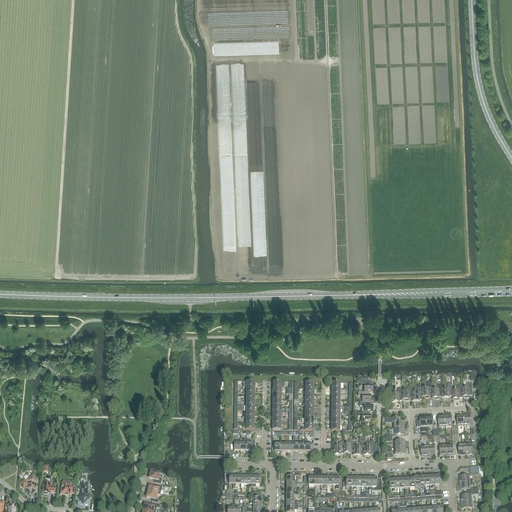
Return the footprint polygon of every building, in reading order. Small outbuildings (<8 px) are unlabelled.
[(368,382),(368,379),(360,379),(360,387),(364,387),(364,392),(370,393),(373,393),(373,385),(372,385),(372,382),(368,382)] [(427,388),(422,389),(422,397),(425,397),(425,398),(426,398),(429,398),(429,397),(429,396),(432,396),(432,390),(432,384),(427,384),(427,388)] [(462,397),(469,397),(469,396),(472,396),(472,384),(467,384),(467,389),(462,389),(462,397)] [(442,390),(442,385),(437,386),(437,390),(432,390),(432,396),(432,399),(435,399),(436,399),(436,400),(439,400),(439,399),(439,398),(439,397),(442,397),(442,390)] [(442,398),(449,398),(449,397),(452,397),(452,391),(452,385),(447,385),(447,390),(442,390),(442,397),(442,398)] [(457,391),(452,391),(452,397),(452,400),(456,400),(456,401),(459,401),(459,400),(460,399),(459,398),(462,398),(462,397),(462,389),(462,386),(457,387),(457,391)] [(412,387),(407,387),(407,391),(402,392),(402,400),(403,400),(410,400),(410,399),(412,399),(412,393),(412,387)] [(422,388),(421,388),(417,389),(418,393),(412,393),(412,399),(412,402),(420,401),(420,400),(423,400),(422,397),(422,389),(422,388)] [(392,403),(400,402),(400,401),(403,401),(403,400),(402,400),(402,392),(402,389),(397,389),(398,394),(392,394),(392,403)] [(371,403),(371,402),(371,395),(370,395),(370,393),(364,392),(358,392),(358,397),(362,397),(362,402),(371,403)] [(360,402),(360,407),(364,407),(364,412),(364,413),(370,413),(373,413),(373,405),(372,405),(372,402),(371,402),(371,403),(362,402),(360,402)] [(364,412),(358,412),(358,417),(362,417),(362,423),(370,423),(370,415),(369,415),(370,413),(364,413),(364,412)] [(427,428),(426,417),(425,416),(423,416),(422,417),(422,418),(420,418),(420,421),(417,422),(417,421),(416,421),(417,428),(420,428),(427,428)] [(252,444),(249,443),(249,440),(246,440),(246,451),(252,451),(252,450),(254,450),(254,444),(252,444)] [(308,453),(310,453),(310,452),(311,452),(311,451),(312,451),(313,450),(313,444),(311,444),(307,444),(307,441),(305,441),(304,452),(307,452),(308,453)] [(350,453),(353,453),(353,447),(354,443),(354,441),(349,441),(349,445),(344,445),(343,453),(350,454),(350,453)] [(343,453),(344,445),(344,443),(339,442),(339,447),(333,447),(333,455),(340,455),(340,454),(343,454),(343,453)] [(353,447),(353,453),(353,456),(360,456),(360,455),(363,455),(363,447),(363,443),(360,443),(359,443),(354,443),(353,447)] [(363,447),(363,455),(363,456),(370,456),(370,455),(373,455),(374,443),(369,443),(369,447),(363,447)] [(155,480),(154,483),(161,485),(162,479),(159,479),(160,475),(159,475),(160,473),(156,472),(155,474),(151,473),(150,474),(149,473),(148,478),(149,478),(149,479),(155,480)] [(25,489),(30,495),(37,490),(36,489),(37,487),(38,485),(36,484),(38,482),(33,476),(26,481),(27,482),(27,483),(26,482),(23,482),(21,483),(21,485),(23,487),(25,488),(26,487),(27,488),(25,489)] [(344,487),(349,488),(349,490),(351,490),(351,488),(351,478),(348,478),(348,477),(346,477),(346,478),(346,483),(344,483),(343,484),(343,486),(344,487)] [(371,491),(382,491),(381,482),(376,482),(377,478),(373,478),(373,477),(371,477),(371,478),(371,491)] [(61,489),(60,495),(64,496),(64,495),(65,495),(65,496),(68,497),(69,496),(69,494),(73,494),(74,487),(70,487),(70,486),(71,482),(67,482),(66,485),(62,485),(62,489),(61,489)] [(43,495),(46,495),(48,495),(48,493),(55,494),(56,488),(50,487),(51,484),(43,483),(43,488),(42,487),(42,491),(42,492),(43,492),(43,495)] [(79,490),(80,491),(81,491),(81,493),(82,494),(78,498),(83,504),(90,498),(86,495),(87,494),(88,491),(89,490),(88,489),(88,487),(86,484),(81,484),(81,487),(80,487),(79,488),(79,490)] [(155,488),(149,486),(149,489),(147,489),(147,492),(157,495),(160,495),(162,487),(156,485),(155,488)] [(157,495),(147,492),(146,495),(147,495),(146,498),(153,499),(152,502),(158,504),(159,501),(156,500),(157,495)] [(143,507),(142,510),(149,511),(155,511),(157,508),(159,509),(160,506),(152,503),(151,506),(145,505),(144,507),(143,507)]
